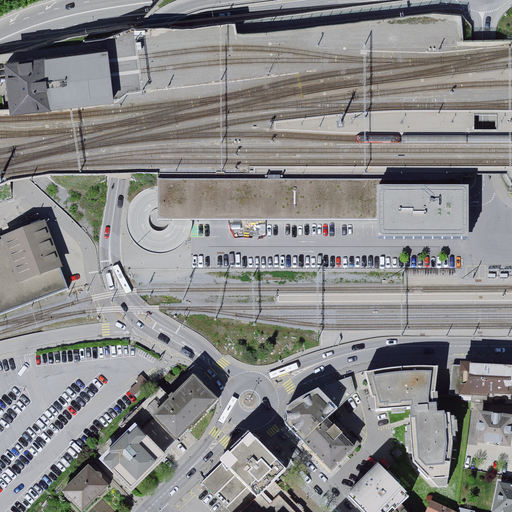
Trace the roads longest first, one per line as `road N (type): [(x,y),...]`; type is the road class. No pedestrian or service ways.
road 1 (tertiary): [(136,86),(149,59),(183,35),(466,0)]
road 2 (primary): [(75,13),(111,21),(185,19),(345,0)]
road 3 (tertiary): [(153,325),(121,292),(109,249),(136,86)]
road 4 (residential): [(268,388),(364,349),(511,345)]
road 5 (residential): [(483,186),(481,5)]
road 6 (residential): [(0,348),(153,325)]
road 7 (tertiary): [(232,0),(164,18),(136,86)]
road 8 (tertiary): [(236,416),(152,504)]
